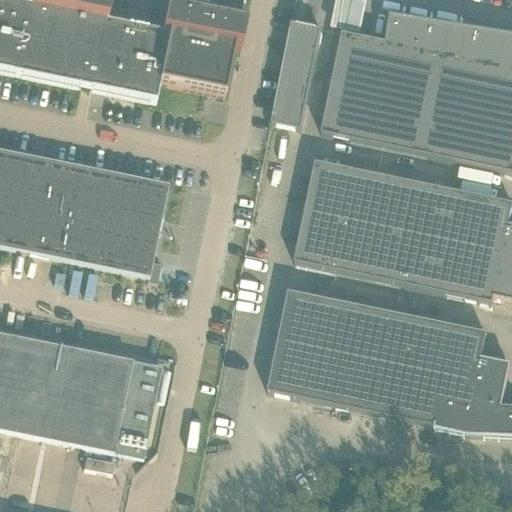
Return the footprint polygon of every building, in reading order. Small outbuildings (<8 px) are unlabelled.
[(234,52),(240,53),(240,51),(231,49),(234,32),(237,33),(243,0),(175,0),(173,15),(165,14),(161,38),(135,32),(135,28),(134,28),(133,32),(106,26),(106,24),(97,22),(100,5),(104,6),(104,0),(28,0),(27,10),(0,5),(1,1),(0,0),(0,75),(88,93),(87,97),(88,97),(89,94),(155,107),(159,89),(224,102),(234,52)] [(342,40),(360,43),(367,10),(337,4),(330,39),(341,41),(342,40)] [(341,41),(321,139),(511,179),(511,41),(419,27),(419,26),(418,26),(390,22),(389,29),(387,44),(385,44),(385,49),(380,48),(370,45),(360,43),(342,40),(341,41)] [(320,35),(291,29),(271,129),(300,135),(320,35)] [(0,253),(148,284),(167,191),(0,156),(0,253)] [(294,268),(491,310),(493,303),(503,305),(503,304),(511,305),(511,231),(508,231),(511,211),(511,209),(315,168),(294,268)] [(480,364),(486,339),(288,298),(267,398),(435,433),(434,434),(435,435),(435,434),(467,440),(511,442),(511,413),(501,412),(509,370),(480,364)] [(0,511),(0,437),(112,460),(142,466),(148,436),(149,431),(161,373),(0,340),(0,511)] [(85,462),(83,473),(111,479),(113,468),(85,462)]
